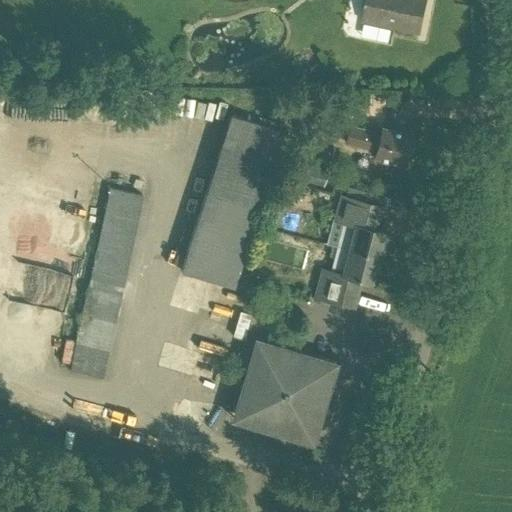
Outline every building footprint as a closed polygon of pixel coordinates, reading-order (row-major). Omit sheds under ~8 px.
[(420,32),(426,0),(366,0),(362,21),(420,32)] [(233,289),(283,132),(230,115),(179,271),(233,289)] [(380,135),(374,134),(375,132),(349,126),(344,145),(370,151),(370,150),(376,151),(374,159),(402,167),(410,137),(382,129),(380,135)] [(329,164),(333,148),(311,142),(307,158),(329,164)] [(322,187),(326,173),(303,166),(299,181),(322,187)] [(37,181),(36,203),(55,204),(56,189),(43,188),(44,181),(37,181)] [(142,195),(109,188),(69,371),(102,378),(142,195)] [(336,248),(379,258),(385,233),(375,231),(381,206),(339,195),(333,220),(342,223),(336,248)] [(276,266),(308,270),(311,252),(279,247),(276,266)] [(372,283),(379,258),(336,248),(330,272),(321,270),(314,298),(354,308),(361,280),(372,283)] [(311,442),(335,364),(256,341),(233,419),(311,442)] [(191,376),(196,351),(171,347),(166,371),(191,376)] [(186,421),(209,429),(215,412),(193,403),(186,421)]
